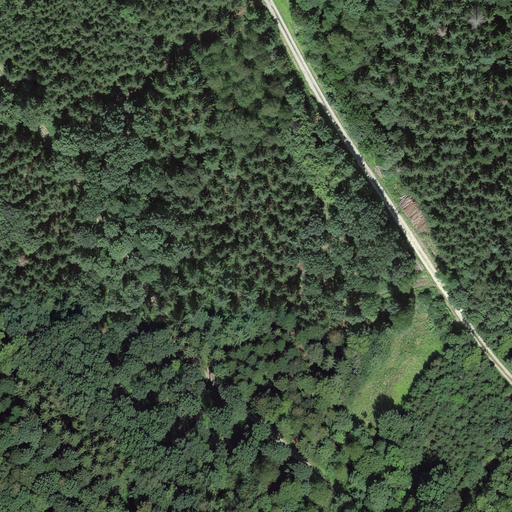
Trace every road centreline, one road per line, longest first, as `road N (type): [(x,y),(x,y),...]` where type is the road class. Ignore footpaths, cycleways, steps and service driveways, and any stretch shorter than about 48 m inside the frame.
road 1 (track): [(0,72),(200,368),(357,511)]
road 2 (track): [(511,381),(476,340),(331,121),(267,0)]
road 3 (track): [(117,511),(0,381)]
